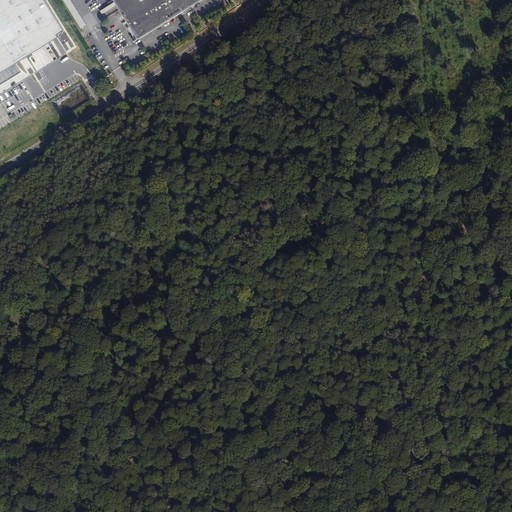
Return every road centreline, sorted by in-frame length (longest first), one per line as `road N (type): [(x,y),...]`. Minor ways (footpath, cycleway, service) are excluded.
road 1 (track): [(511,117),(348,214),(303,231),(269,232),(252,273),(0,441)]
road 2 (track): [(391,511),(494,281),(493,263),(437,179),(449,154)]
road 3 (tertiary): [(262,0),(0,170)]
